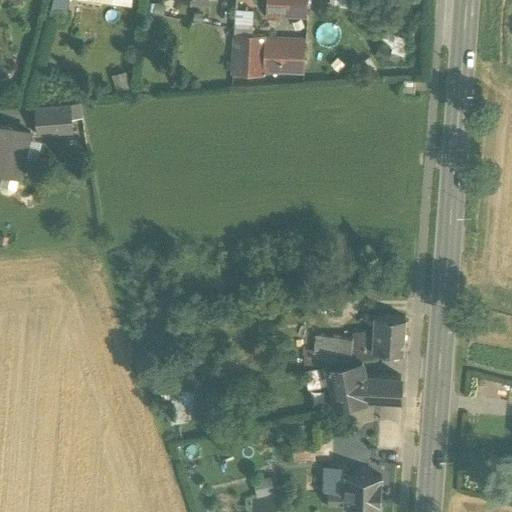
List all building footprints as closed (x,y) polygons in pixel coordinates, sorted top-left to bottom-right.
[(69,0),(52,0),(51,7),(67,10),(69,0)] [(307,0),(266,0),(266,14),(307,16),(307,0)] [(67,10),(51,7),(48,17),(69,21),(71,11),(67,10)] [(237,8),(237,26),(254,26),(255,8),(237,8)] [(235,34),(233,74),(263,75),(263,70),(304,72),(305,39),(264,37),(265,35),(235,34)] [(417,80),(406,79),(406,93),(416,93),(417,80)] [(71,103),(34,106),(37,134),(73,131),(71,103)] [(30,131),(0,123),(0,143),(11,147),(4,172),(19,175),(20,171),(26,168),(28,159),(25,153),(30,131)] [(0,143),(0,170),(4,172),(11,147),(0,143)] [(405,317),(377,315),(376,327),(376,331),(378,331),(376,350),(377,350),(403,352),(405,317)] [(376,327),(354,330),(353,336),(351,360),(362,358),(377,356),(377,350),(376,350),(378,331),(376,331),(376,327)] [(353,336),(340,335),(337,362),(351,360),(353,336)] [(337,362),(327,364),(331,383),(335,406),(363,401),(364,395),(400,397),(401,376),(365,374),(362,358),(351,360),(337,362)] [(311,367),(305,368),(309,387),(331,383),(327,364),(311,367)] [(316,449),(295,449),(296,460),(316,460),(316,449)] [(331,468),(325,468),(325,488),(328,488),(344,489),(345,475),(345,469),(331,468)] [(382,476),(345,475),(344,489),(328,488),(327,504),(344,505),(344,506),(381,507),(382,476)] [(272,477),(257,481),(260,497),(275,493),(272,477)]
